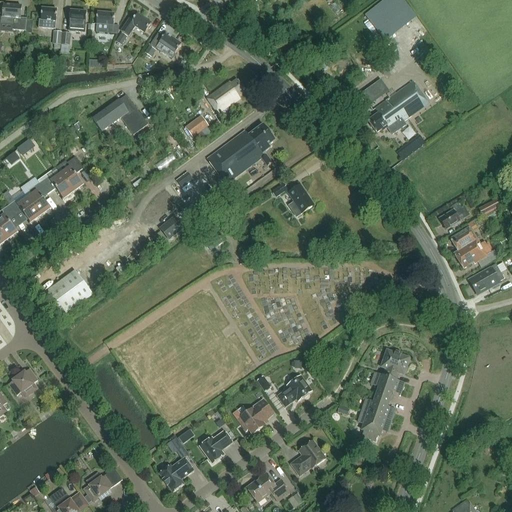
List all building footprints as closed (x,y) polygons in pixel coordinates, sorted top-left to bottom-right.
[(384,41),(416,18),(403,0),(384,0),(365,14),(384,41)] [(21,19),(22,8),(4,6),(3,18),(1,18),(0,25),(12,26),(12,31),(26,32),(26,31),(27,21),(27,20),(21,19)] [(42,10),(41,21),(39,21),(39,29),(56,31),(56,23),(57,11),(42,10)] [(70,12),(69,33),(85,34),(87,13),(70,12)] [(98,14),(97,26),(108,27),(107,36),(113,37),(113,27),(114,27),(115,16),(98,14)] [(137,16),(133,22),(129,19),(121,31),(129,36),(135,28),(145,35),(152,26),(137,16)] [(62,34),(53,33),(53,46),(61,47),(62,34)] [(70,34),(62,34),(61,47),(69,47),(70,34)] [(121,35),(115,43),(121,47),(127,39),(121,35)] [(158,35),(151,46),(156,50),(172,60),(175,55),(182,46),(166,35),(163,39),(158,35)] [(152,59),(156,53),(149,48),(144,54),(152,59)] [(369,106),(389,91),(380,79),(360,94),(369,106)] [(243,99),(241,96),(247,91),(238,80),(233,84),(230,81),(207,98),(221,116),(243,99)] [(378,115),(368,122),(376,134),(382,131),(383,132),(386,130),(387,129),(392,136),(405,127),(406,126),(404,123),(429,105),(413,83),(397,95),(394,90),(387,96),(390,100),(388,101),(375,110),(378,115)] [(102,133),(121,119),(134,138),(149,127),(127,97),(119,102),(93,121),(102,133)] [(212,133),(201,118),(185,130),(196,145),(212,133)] [(221,126),(218,122),(212,126),(215,130),(221,126)] [(79,123),(75,127),(78,132),(83,128),(79,123)] [(226,186),(261,160),(267,168),(272,164),(264,154),(270,149),(268,147),(275,142),(263,127),(249,137),(245,132),(207,161),(226,186)] [(74,141),(78,138),(75,133),(76,132),(73,128),(68,132),(74,141)] [(24,145),(29,152),(36,148),(30,141),(24,145)] [(408,147),(398,154),(402,161),(413,153),(408,147)] [(20,160),(15,153),(7,159),(12,166),(20,160)] [(159,172),(178,161),(174,153),(155,164),(159,172)] [(71,169),(61,176),(74,194),(84,187),(76,176),(84,170),(76,159),(68,165),(71,169)] [(182,189),(193,181),(188,174),(177,182),(182,189)] [(40,185),(48,196),(56,191),(64,201),(74,194),(61,176),(51,183),(48,179),(40,185)] [(135,188),(143,182),(141,179),(133,185),(135,188)] [(33,197),(28,200),(41,218),(51,211),(43,200),(48,196),(40,185),(30,193),(33,197)] [(276,199),(287,191),(283,185),(272,193),(276,199)] [(296,219),(302,215),(314,207),(300,187),(288,195),(293,202),(287,206),(296,219)] [(10,206),(10,207),(18,218),(23,214),(31,225),(41,218),(28,200),(18,207),(15,203),(10,206)] [(483,218),(500,209),(496,201),(479,210),(483,218)] [(0,220),(0,230),(8,242),(18,235),(10,224),(18,218),(10,207),(10,206),(0,213),(0,214),(0,218),(1,220),(0,220)] [(455,213),(454,212),(452,213),(451,212),(447,215),(447,216),(439,221),(446,231),(460,223),(460,222),(469,217),(464,208),(455,213)] [(170,211),(155,223),(169,242),(185,230),(175,217),(170,211)] [(481,218),(469,225),(472,231),(484,224),(481,218)] [(485,243),(480,246),(470,229),(450,241),(458,253),(454,255),(463,270),(473,264),(474,265),(487,257),(486,256),(491,253),(490,251),(491,250),(488,244),(486,245),(485,243)] [(0,247),(8,242),(0,230),(0,247)] [(210,252),(222,244),(218,238),(206,247),(210,252)] [(500,285),(499,284),(505,280),(496,266),(473,279),(475,282),(471,284),(477,295),(488,289),(489,291),(500,285)] [(44,296),(62,321),(94,298),(76,272),(44,296)] [(383,377),(397,382),(399,375),(403,376),(409,359),(387,352),(381,369),(385,370),(383,377)] [(17,398),(22,394),(26,399),(37,391),(34,386),(38,383),(30,371),(9,387),(17,398)] [(376,396),(390,401),(393,394),(400,396),(404,384),(397,382),(383,377),(375,374),(371,386),(379,389),(376,396)] [(264,393),(270,389),(262,378),(256,382),(264,393)] [(298,403),(312,393),(301,378),(287,388),(289,390),(277,398),(285,409),(297,401),(298,403)] [(362,412),(391,423),(395,411),(388,408),(390,401),(376,396),(374,403),(366,401),(362,412)] [(241,419),(245,425),(242,427),(246,433),(249,431),(253,436),(265,428),(263,424),(274,416),(263,401),(256,407),(257,409),(253,411),(241,419)] [(65,407),(62,402),(56,406),(60,411),(65,407)] [(338,414),(347,417),(349,411),(340,407),(338,414)] [(391,423),(362,412),(358,424),(366,427),(362,438),(376,443),(380,432),(387,434),(391,423)] [(183,445),(195,437),(190,430),(178,439),(183,445)] [(233,445),(225,433),(213,441),(212,440),(200,448),(213,466),(225,457),(222,453),(233,445)] [(183,448),(175,438),(170,442),(178,452),(183,448)] [(312,471),(326,461),(313,443),(299,453),(303,458),(291,466),(300,478),(312,470),(312,471)] [(96,445),(93,448),(97,454),(101,451),(96,445)] [(163,482),(167,488),(168,488),(173,495),(185,486),(182,482),(194,473),(185,460),(172,469),(171,468),(160,476),(164,482),(163,482)] [(115,471),(107,477),(102,480),(98,475),(87,484),(91,488),(86,492),(94,503),(123,482),(115,471)] [(271,495),(278,503),(290,494),(281,482),(275,487),(267,476),(247,490),(258,505),(271,495)] [(35,489),(28,494),(31,499),(38,494),(35,489)] [(71,502),(68,498),(63,491),(52,500),(60,511),(57,511),(81,511),(89,507),(81,495),(71,502)] [(304,503),(298,494),(293,497),(299,506),(304,503)] [(475,511),(467,501),(452,511),(475,511)]
